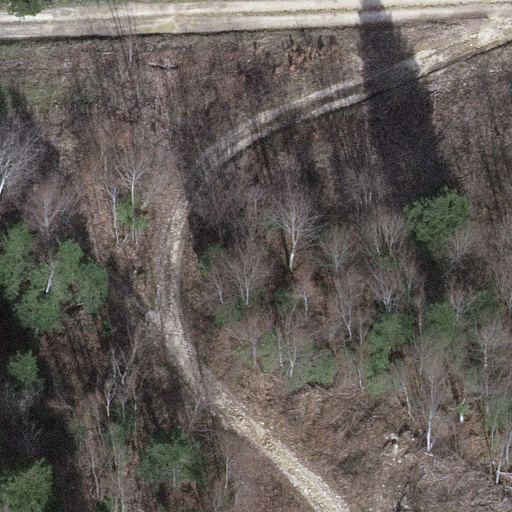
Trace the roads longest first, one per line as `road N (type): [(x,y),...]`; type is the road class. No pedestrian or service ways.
road 1 (track): [(511,2),(0,20)]
road 2 (track): [(169,325),(178,220),(203,168),(236,137),(511,18)]
road 3 (track): [(0,159),(356,511)]
